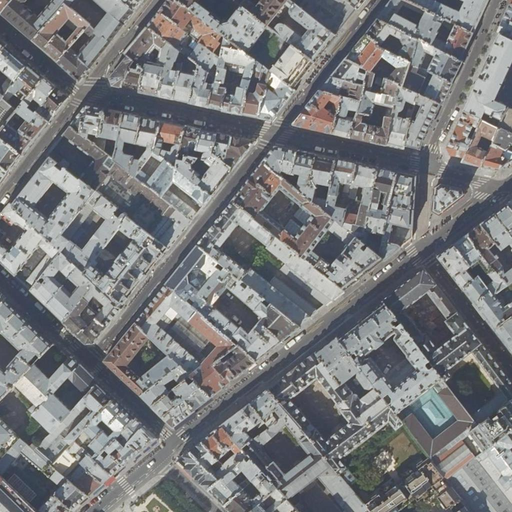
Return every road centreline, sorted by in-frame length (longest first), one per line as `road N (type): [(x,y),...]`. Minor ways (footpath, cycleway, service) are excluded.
road 1 (residential): [(421,249),(173,442)]
road 2 (residential): [(91,361),(273,133)]
road 3 (residential): [(84,93),(273,133)]
road 4 (residential): [(498,0),(426,167)]
road 5 (residential): [(273,133),(380,0)]
road 6 (residential): [(273,133),(426,167)]
road 7 (residential): [(421,249),(511,368)]
road 8 (residential): [(0,202),(84,93)]
road 9 (residential): [(0,276),(91,361)]
